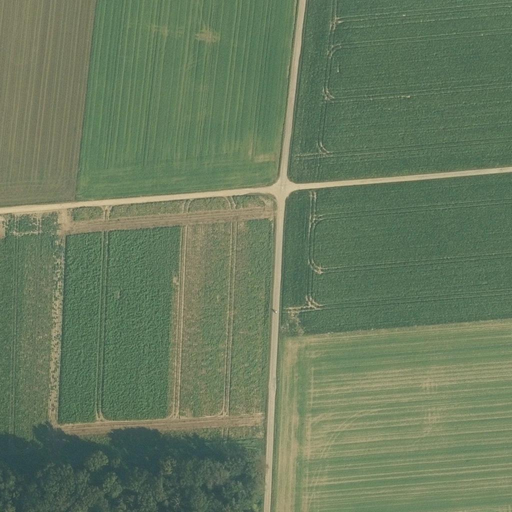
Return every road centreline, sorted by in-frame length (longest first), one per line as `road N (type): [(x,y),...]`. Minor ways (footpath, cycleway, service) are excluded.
road 1 (track): [(267,511),(281,188),(302,0)]
road 2 (track): [(281,188),(0,211)]
road 3 (track): [(281,188),(511,168)]
